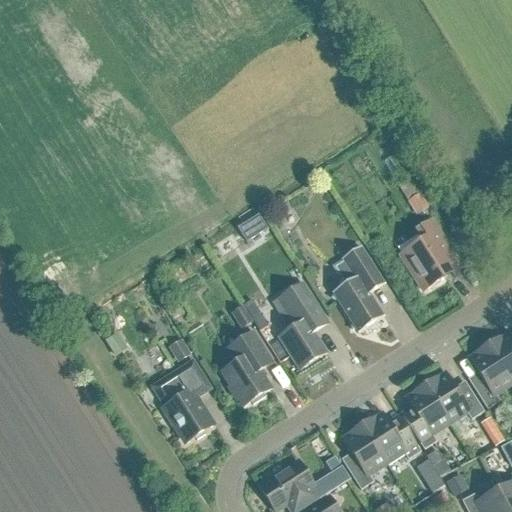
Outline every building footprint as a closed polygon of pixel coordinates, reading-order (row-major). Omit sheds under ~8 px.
[(409,149),(400,155),(410,169),(419,163),(409,149)] [(435,205),(448,198),(440,184),(427,191),(435,205)] [(257,217),(238,230),(246,244),(266,231),(257,217)] [(417,285),(423,294),(449,278),(452,281),(446,270),(456,264),(430,223),(414,234),(421,244),(399,257),(410,273),(408,275),(415,286),(417,285)] [(335,294),(332,296),(333,298),(331,301),(337,304),(351,326),(351,333),(355,333),(357,336),(364,332),(372,332),(377,324),(383,320),(368,297),(383,288),(360,250),(341,262),(343,263),(333,270),(341,283),(335,294)] [(294,329),(277,340),(299,374),(326,356),(309,329),(323,320),(302,286),(277,302),(294,329)] [(230,317),(240,332),(252,325),(249,321),(242,310),(230,317)] [(258,315),(249,321),(252,325),(258,334),(267,329),(258,315)] [(199,332),(188,340),(197,354),(208,346),(199,332)] [(238,402),(243,409),(250,405),(252,408),(265,400),(263,397),(270,392),(261,377),(261,373),(272,366),(252,336),(226,352),(235,366),(221,375),(230,389),(227,391),(235,404),(238,402)] [(511,342),(508,336),(488,349),(511,386),(511,342)] [(191,357),(181,342),(167,351),(177,366),(191,357)] [(481,381),(471,387),(486,412),(499,404),(495,397),(511,386),(488,349),(468,362),(481,381)] [(207,391),(191,367),(154,391),(166,409),(163,411),(166,416),(163,417),(171,429),(173,428),(185,446),(194,441),(196,443),(205,437),(203,435),(212,429),(194,400),(207,391)] [(445,377),(425,389),(449,427),(466,415),(471,423),(483,415),(467,390),(457,396),(445,377)] [(425,389),(405,402),(417,421),(407,428),(423,453),(436,445),(431,438),(449,427),(425,389)] [(381,417),(362,430),(385,467),(403,456),(407,463),(420,455),(404,430),(394,436),(381,417)] [(489,420),(480,425),(494,448),(503,443),(489,420)] [(385,467),(362,430),(342,442),(354,461),(344,468),(360,493),(372,485),(368,478),(385,467)] [(511,447),(510,444),(499,450),(503,456),(511,451),(511,447)] [(258,490),(272,511),(279,511),(288,507),(291,511),(300,511),(334,491),(326,480),(313,488),(298,464),(258,490)] [(480,468),(447,492),(456,503),(488,480),(480,468)] [(511,511),(511,476),(510,477),(511,480),(511,485),(496,494),(505,511),(511,511)] [(436,477),(424,484),(432,497),(444,489),(436,477)] [(461,504),(465,511),(505,511),(496,494),(478,504),(474,497),(461,504)] [(334,511),(328,500),(309,511),(334,511)]
